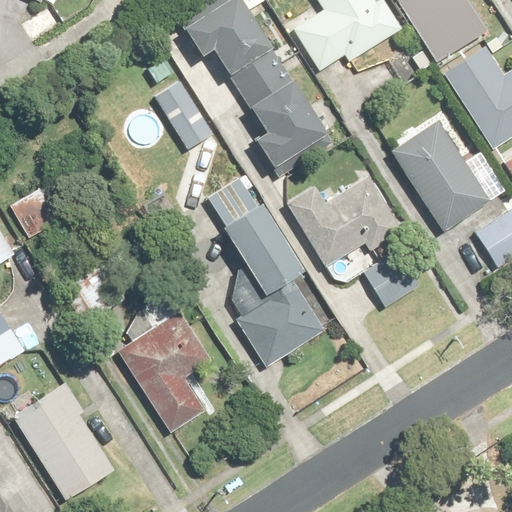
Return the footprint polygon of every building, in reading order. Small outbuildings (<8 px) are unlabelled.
[(332,144),(243,0),(205,0),(175,18),(201,60),(214,52),(265,135),(247,145),(270,182),(332,144)] [(347,64),(402,27),(384,0),(380,0),(376,3),(373,0),(314,0),(322,11),(290,32),(318,75),(343,58),(347,64)] [(392,0),(434,65),(487,31),(466,0),(392,0)] [(484,45),(442,72),(492,148),(511,135),(511,70),(504,75),(484,45)] [(179,81),(152,98),(186,152),(212,135),(179,81)] [(436,119),(388,150),(441,232),(489,201),(436,119)] [(511,157),(502,164),(511,181),(511,157)] [(231,319),(259,368),(323,332),(293,278),(304,272),(264,202),(256,207),(239,177),(204,197),(263,301),(231,319)] [(314,184),(283,204),(325,268),(365,242),(370,250),(401,230),(367,177),(326,203),(314,184)] [(48,182),(9,205),(26,235),(66,213),(48,182)] [(511,211),(475,233),(496,269),(511,258),(511,211)] [(0,228),(0,266),(17,256),(0,228)] [(81,324),(137,290),(102,232),(46,266),(81,324)] [(396,254),(362,276),(382,307),(416,285),(396,254)] [(174,310),(112,354),(169,436),(204,411),(182,380),(210,361),(174,310)] [(0,313),(0,365),(22,352),(0,313)] [(59,384),(8,416),(63,503),(114,470),(59,384)] [(0,511),(11,511),(0,494),(0,511)]
